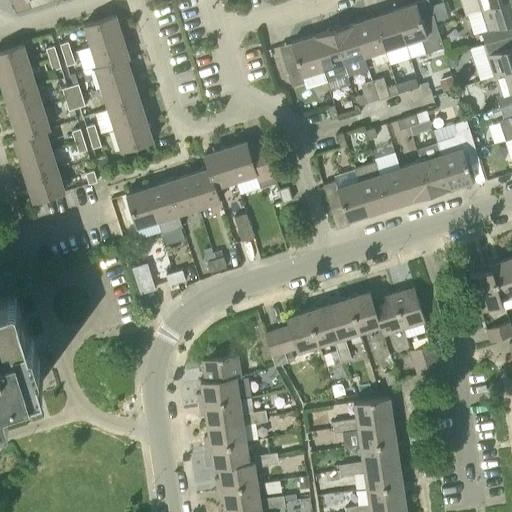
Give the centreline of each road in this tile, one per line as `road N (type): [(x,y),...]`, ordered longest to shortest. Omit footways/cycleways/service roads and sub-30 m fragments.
road 1 (residential): [(158,424),(157,359),(179,318),(211,295),(332,258)]
road 2 (residential): [(140,0),(179,135),(248,112)]
road 3 (residential): [(332,258),(288,120),(264,107),(248,112)]
road 4 (residential): [(332,258),(511,200)]
road 5 (residential): [(54,340),(101,320),(94,279),(76,274),(37,285)]
road 6 (residential): [(37,285),(0,160)]
road 7 (residential): [(221,30),(347,0)]
